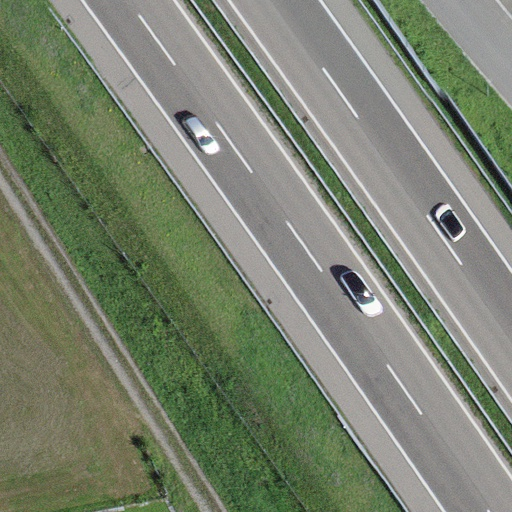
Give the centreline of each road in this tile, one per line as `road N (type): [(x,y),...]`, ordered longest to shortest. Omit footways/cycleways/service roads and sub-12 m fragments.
road 1 (motorway): [(128,0),(490,511)]
road 2 (motorway): [(511,335),(273,0)]
road 3 (track): [(211,511),(0,166)]
